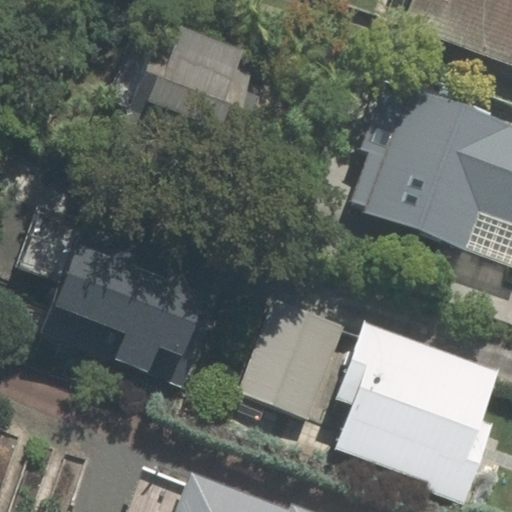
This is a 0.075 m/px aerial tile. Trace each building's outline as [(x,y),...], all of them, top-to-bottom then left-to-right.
[(511,0),(396,0),(388,24),(511,69),(511,0)] [(238,61),(175,40),(171,50),(151,44),(146,57),(126,51),(107,103),(127,111),(109,161),(207,197),(227,144),(241,149),(258,103),(243,97),(249,78),(234,72),(238,61)] [(511,273),(511,137),(382,91),(359,156),(368,159),(350,209),(366,215),(364,220),(511,273)] [(198,361),(219,299),(210,296),(215,283),(34,222),(17,273),(54,286),(35,340),(179,389),(189,358),(198,361)] [(269,305),(236,396),(307,422),(341,330),(269,305)] [(348,411),(333,455),(425,488),(422,495),(460,509),(490,427),(478,422),(495,378),(360,330),(334,407),(348,411)] [(260,511),(184,485),(174,511),(260,511)]
